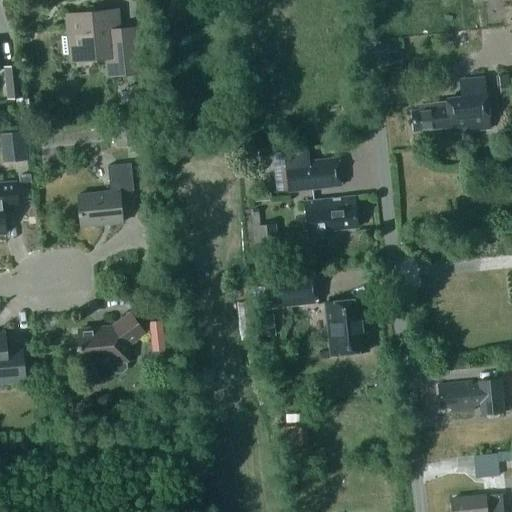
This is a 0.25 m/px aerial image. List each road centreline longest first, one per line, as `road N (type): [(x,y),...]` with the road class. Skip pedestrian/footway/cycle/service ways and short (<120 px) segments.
road 1 (residential): [(420,511),(363,0)]
road 2 (track): [(0,467),(155,457),(180,476),(184,511)]
